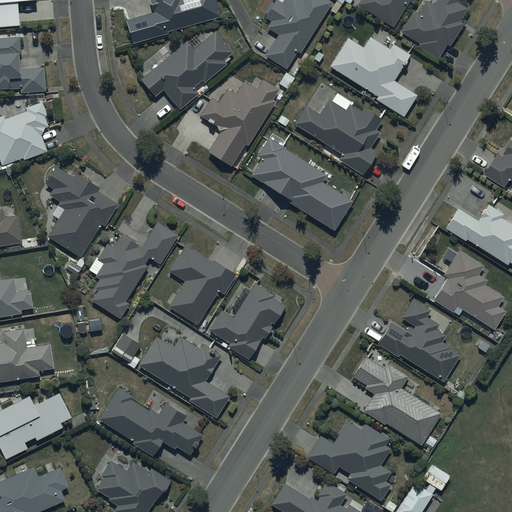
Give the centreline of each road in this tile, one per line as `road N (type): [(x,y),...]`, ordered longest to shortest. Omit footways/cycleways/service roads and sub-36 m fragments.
road 1 (residential): [(80,0),(88,76),(128,147),(349,291)]
road 2 (residential): [(349,291),(511,35)]
road 3 (residential): [(209,511),(349,291)]
